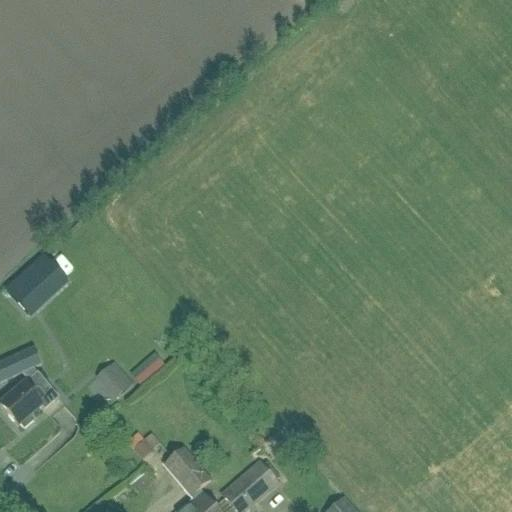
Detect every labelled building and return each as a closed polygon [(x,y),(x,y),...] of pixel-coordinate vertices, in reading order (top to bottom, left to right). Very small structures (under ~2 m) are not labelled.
[(44,262),(7,296),(27,318),(64,285),(44,262)] [(46,412),(59,401),(39,377),(26,388),(25,387),(1,408),(19,430),(43,409),(46,412)] [(159,448),(150,438),(143,445),(136,437),(131,441),(127,443),(128,444),(126,446),(141,465),(152,456),(151,455),(159,448)] [(213,511),(198,495),(211,483),(185,452),(167,468),(195,501),(182,511),(213,511)] [(233,511),(251,511),(280,487),(279,485),(284,481),(268,461),(262,466),(261,464),(237,484),(225,495),(222,498),(233,511)] [(353,511),(344,502),(331,511),(353,511)]
